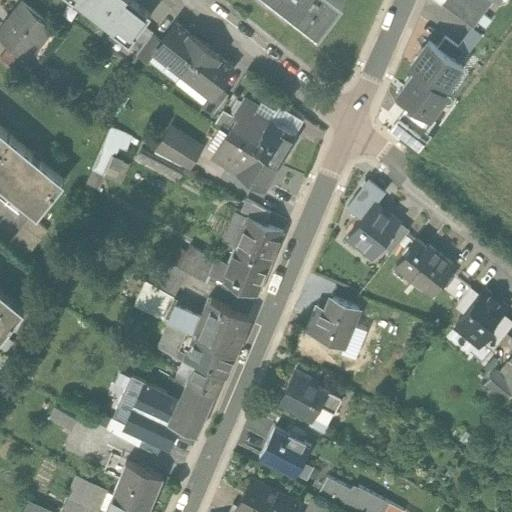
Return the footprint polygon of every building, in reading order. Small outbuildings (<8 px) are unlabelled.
[(48,22),(22,0),(21,0),(0,25),(0,33),(27,56),(42,37),(39,34),(48,22)] [(78,0),(130,39),(151,12),(136,0),(78,0)] [(284,0),(319,27),(340,0),(284,0)] [(442,0),(474,23),(476,21),(486,29),(493,20),(482,12),(491,0),(442,0)] [(204,42),(176,19),(162,38),(155,46),(156,47),(184,68),(204,42)] [(152,30),(154,28),(144,21),(130,39),(139,47),(152,30)] [(155,46),(162,38),(152,30),(139,47),(137,50),(147,58),(156,47),(155,46)] [(437,45),(459,61),(467,50),(445,34),(437,45)] [(437,45),(429,38),(410,62),(416,66),(444,87),(462,63),(459,61),(437,45)] [(233,64),(204,42),(184,68),(211,90),(212,91),(218,82),(233,64)] [(23,60),(5,46),(0,52),(0,55),(16,68),(23,60)] [(444,87),(416,66),(398,90),(430,114),(448,91),(444,87)] [(228,90),(218,82),(212,91),(211,90),(202,101),(213,110),(228,90)] [(254,101),(244,94),(231,112),(236,115),(227,129),(253,148),(275,157),(292,129),(270,116),(269,118),(250,106),(254,101)] [(123,129),(111,122),(101,146),(113,151),(123,129)] [(199,142),(169,123),(155,145),(188,163),(199,142)] [(219,142),(227,129),(220,124),(211,137),(219,142)] [(426,139),(407,125),(399,136),(418,150),(426,139)] [(253,148),(227,129),(219,142),(214,151),(260,180),(275,157),(253,148)] [(63,179),(8,133),(0,142),(0,178),(37,210),(63,179)] [(102,170),(92,165),(86,179),(97,183),(102,170)] [(399,218),(375,199),(384,186),(369,174),(348,200),(362,211),(347,230),(348,231),(346,235),(356,243),(358,239),(372,251),(381,240),(399,218)] [(248,210),(260,215),(265,204),(245,193),(238,207),(247,211),(248,210)] [(238,207),(236,206),(222,234),(228,236),(271,256),(284,226),(260,215),(248,210),(247,211),(238,207)] [(49,229),(31,214),(10,240),(27,254),(49,229)] [(399,218),(381,240),(390,247),(408,225),(399,218)] [(429,240),(426,244),(415,235),(396,259),(432,288),(443,275),(450,266),(454,260),(429,240)] [(271,256),(228,236),(223,248),(231,251),(229,256),(218,251),(215,258),(212,265),(215,266),(223,270),(222,272),(258,288),(271,256)] [(215,266),(212,265),(215,258),(200,250),(190,269),(209,279),(215,266)] [(154,281),(174,293),(187,268),(166,258),(154,281)] [(450,266),(443,275),(447,279),(455,270),(450,266)] [(169,316),(177,300),(179,296),(174,293),(154,281),(146,277),(134,301),(164,315),(165,313),(169,316)] [(456,302),(465,309),(480,290),(471,283),(456,302)] [(505,301),(485,284),(480,290),(465,309),(455,322),(478,341),(481,337),(495,320),(492,317),(500,307),(505,301)] [(0,335),(23,306),(0,286),(0,335)] [(360,302),(331,290),(325,305),(317,301),(308,323),(344,339),(360,302)] [(194,330),(232,347),(247,312),(210,293),(209,297),(206,296),(199,313),(177,300),(169,316),(194,330)] [(495,320),(481,337),(492,345),(511,320),(511,316),(500,307),(492,317),(495,320)] [(200,351),(225,363),(232,347),(194,330),(191,337),(167,323),(159,341),(173,349),(172,350),(177,353),(178,351),(195,360),(195,361),(200,351)] [(511,331),(511,332),(511,354),(509,358),(511,360),(511,364),(506,372),(496,365),(485,378),(507,395),(511,388),(511,331)] [(0,347),(0,372),(13,358),(0,347)] [(195,361),(195,360),(189,371),(190,372),(215,386),(225,363),(200,351),(195,361)] [(317,375),(297,364),(279,396),(312,413),(320,399),(335,407),(343,391),(316,377),(317,375)] [(181,395),(190,374),(178,368),(169,388),(169,389),(181,395)] [(215,386),(190,372),(190,374),(181,395),(169,389),(158,407),(196,426),(198,427),(215,386)] [(194,437),(194,435),(192,435),(196,426),(158,407),(169,389),(169,388),(147,378),(127,418),(127,419),(145,428),(168,439),(173,428),(194,437)] [(139,440),(145,428),(127,419),(127,418),(112,411),(107,422),(139,440)] [(311,439),(275,421),(260,450),(296,468),(311,439)] [(121,472),(128,455),(112,449),(105,465),(121,472)] [(128,454),(128,455),(121,472),(114,488),(149,503),(163,469),(128,454)] [(358,487),(328,471),(321,485),(372,511),(400,511),(404,505),(360,482),(358,487)] [(293,494),(253,472),(237,501),(256,511),(294,511),(285,507),(293,494)] [(145,511),(149,503),(114,488),(113,489),(109,487),(102,502),(107,504),(103,511),(145,511)] [(300,504),(317,511),(318,511),(325,497),(307,488),(300,504)] [(40,511),(58,511),(61,501),(34,493),(29,509),(40,511)]
